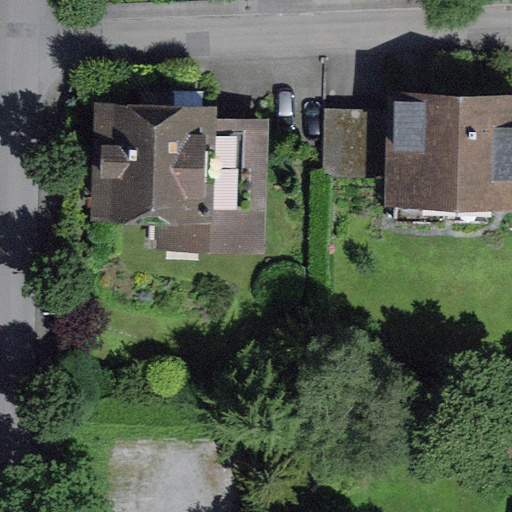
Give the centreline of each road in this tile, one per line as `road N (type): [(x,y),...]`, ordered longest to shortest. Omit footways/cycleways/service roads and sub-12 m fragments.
road 1 (residential): [(18,37),(511,21)]
road 2 (residential): [(0,467),(17,65)]
